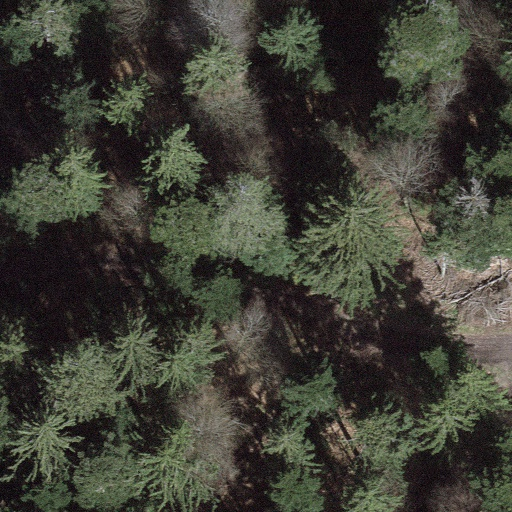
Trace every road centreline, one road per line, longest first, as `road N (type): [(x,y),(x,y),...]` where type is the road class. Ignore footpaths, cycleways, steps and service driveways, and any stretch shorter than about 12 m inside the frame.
road 1 (track): [(0,275),(194,270),(377,326),(511,342)]
road 2 (track): [(511,395),(397,511)]
